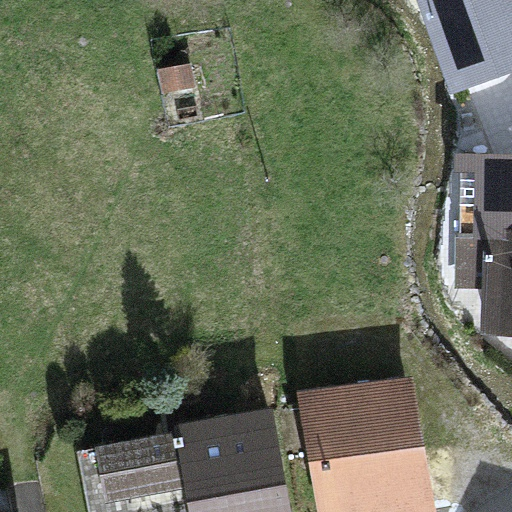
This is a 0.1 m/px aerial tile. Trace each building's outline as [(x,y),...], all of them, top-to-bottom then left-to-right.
[(511,0),(419,0),(457,91),(511,68),(511,0)] [(198,65),(156,70),(159,91),(201,85),(198,65)] [(511,335),(511,153),(457,152),(455,285),(479,293),(478,334),(511,335)] [(316,511),(426,511),(433,511),(412,378),(298,396),(316,511)] [(289,511),(274,431),(81,468),(89,511),(289,511)]
